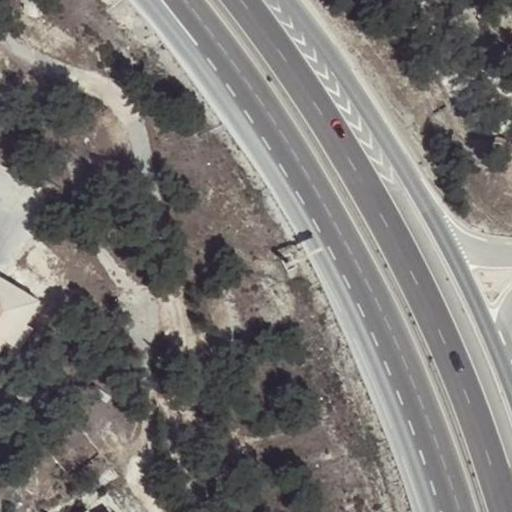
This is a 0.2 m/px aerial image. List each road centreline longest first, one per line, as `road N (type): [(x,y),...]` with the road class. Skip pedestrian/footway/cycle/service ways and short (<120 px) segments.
road 1 (trunk): [(507,511),(481,428),(418,283),(323,115),(241,0)]
road 2 (track): [(0,39),(32,61),(100,86),(137,129),(192,371),(174,444),(210,511)]
road 3 (trunk): [(188,0),(247,79),(335,225),(442,455)]
road 4 (trunk): [(450,254),(355,92),(288,0)]
road 5 (trunk): [(511,394),(450,254)]
